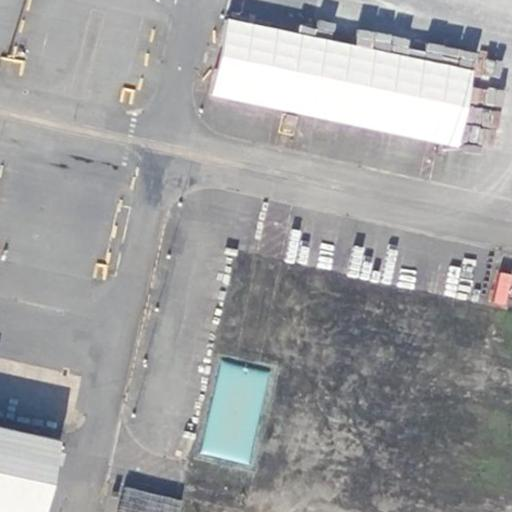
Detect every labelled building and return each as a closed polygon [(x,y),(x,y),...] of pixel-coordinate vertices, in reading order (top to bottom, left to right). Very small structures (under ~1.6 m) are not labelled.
[(226,18),(211,98),(460,146),(478,53),(425,42),(358,30),(355,43),(226,18)] [(492,106),(493,89),(471,88),(469,126),(497,127),(497,106),(492,106)] [(200,452),(248,463),(269,372),(222,360),(200,452)] [(0,511),(39,511),(55,444),(0,430),(0,511)] [(128,511),(177,511),(180,498),(127,490),(123,511),(128,511)]
